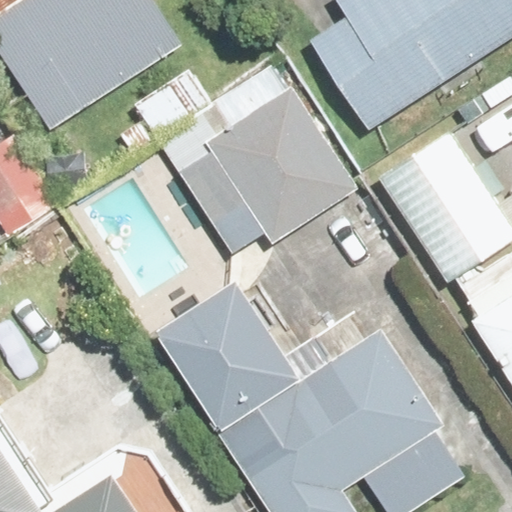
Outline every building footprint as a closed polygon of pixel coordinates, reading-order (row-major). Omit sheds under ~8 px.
[(0,0),(0,27),(41,0),(0,0)] [(41,0),(0,27),(0,50),(54,133),(180,51),(148,2),(151,0),(41,0)] [(511,41),(511,0),(345,0),(358,19),(320,44),(374,130),(511,41)] [(139,106),(239,257),(269,237),(276,248),(360,192),(273,62),(211,103),(190,72),(139,106)] [(511,243),(511,232),(453,139),(384,182),(448,283),(511,243)] [(59,209),(21,141),(0,152),(0,220),(9,237),(59,209)] [(511,273),(464,304),(511,379),(511,273)] [(313,380),(253,282),(165,335),(273,511),(356,511),(344,491),(367,477),(388,511),(419,511),(476,477),(389,334),(313,380)] [(67,511),(0,400),(0,511),(140,511),(120,478),(67,511)]
